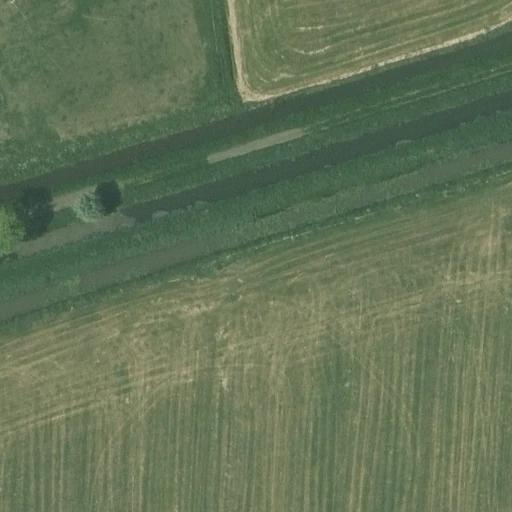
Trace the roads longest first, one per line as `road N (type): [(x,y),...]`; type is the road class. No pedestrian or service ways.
road 1 (track): [(511,123),(0,283)]
road 2 (track): [(0,225),(511,70)]
